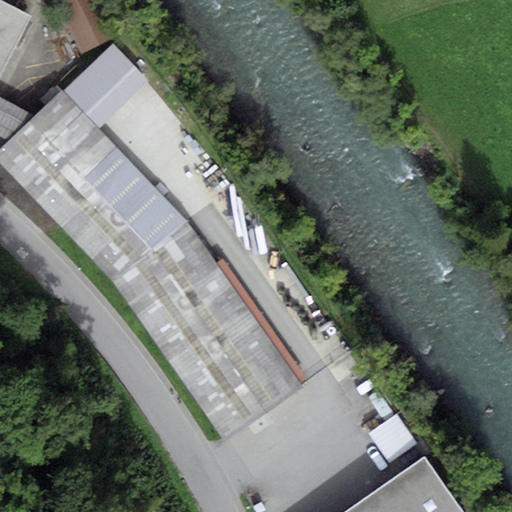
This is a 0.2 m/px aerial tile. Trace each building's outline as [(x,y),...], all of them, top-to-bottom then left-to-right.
[(0,0),(0,70),(29,12),(3,0),(0,0)] [(71,0),(64,4),(57,7),(80,52),(116,33),(99,0),(71,0)] [(112,43),(62,90),(99,128),(149,81),(112,43)] [(47,104),(62,90),(56,83),(41,97),(47,104)] [(0,162),(115,282),(225,441),(302,387),(187,220),(99,128),(62,90),(47,104),(35,116),(11,139),(0,148),(0,162)] [(0,133),(11,139),(35,116),(0,95),(0,133)] [(395,416),(368,434),(390,467),(418,448),(395,416)] [(463,511),(423,456),(343,511),(463,511)]
